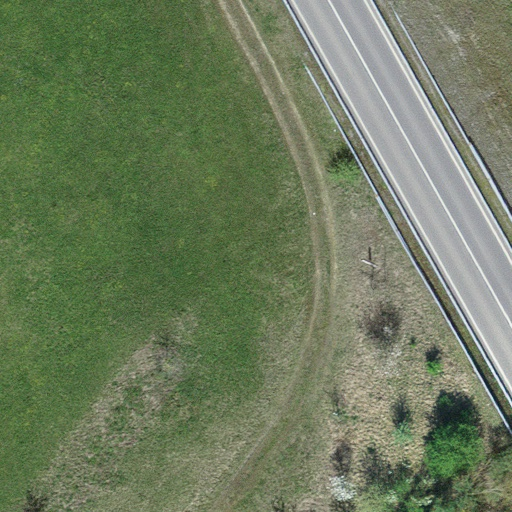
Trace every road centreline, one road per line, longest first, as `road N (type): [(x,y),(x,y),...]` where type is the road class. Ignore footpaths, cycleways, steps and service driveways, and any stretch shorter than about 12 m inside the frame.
road 1 (track): [(222,0),(306,157),(323,224),(327,300),(302,373),(213,511)]
road 2 (secondary): [(328,0),(511,326)]
